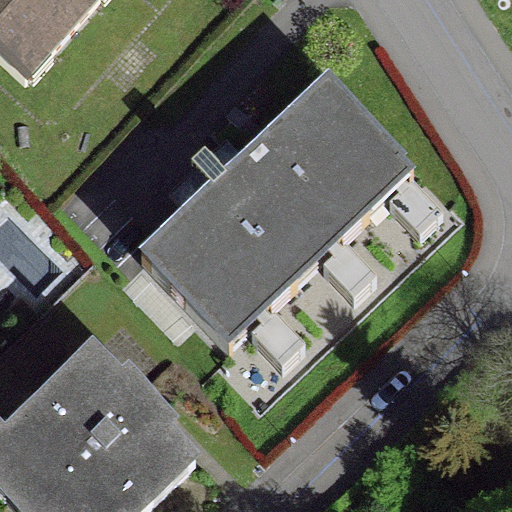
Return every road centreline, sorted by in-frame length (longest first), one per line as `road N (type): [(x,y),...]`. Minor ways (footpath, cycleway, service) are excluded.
road 1 (residential): [(284,511),(511,298)]
road 2 (residential): [(401,0),(511,171)]
